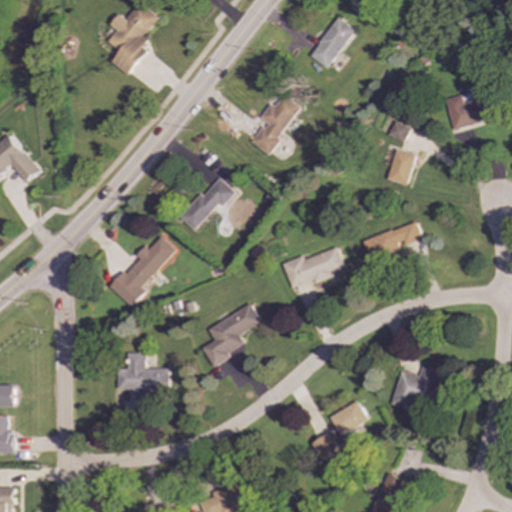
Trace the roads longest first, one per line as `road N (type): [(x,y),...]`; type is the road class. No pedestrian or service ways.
road 1 (residential): [(511,296),(439,300),(367,324),(203,443),(144,459),(64,462)]
road 2 (tertiary): [(265,0),(139,161),(0,297)]
road 3 (residential): [(498,207),(498,365),(481,462),(461,511)]
road 4 (residential): [(40,265),(59,291),(64,511)]
